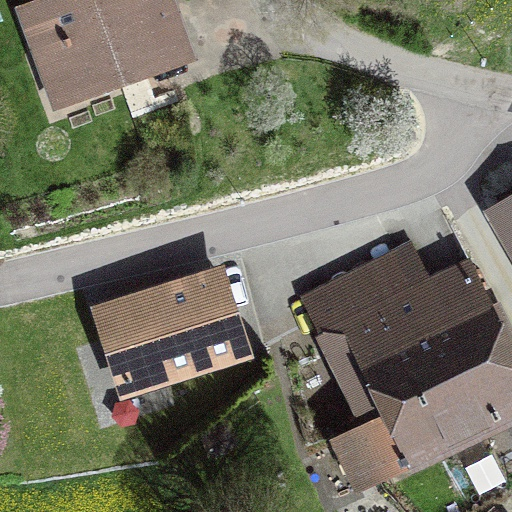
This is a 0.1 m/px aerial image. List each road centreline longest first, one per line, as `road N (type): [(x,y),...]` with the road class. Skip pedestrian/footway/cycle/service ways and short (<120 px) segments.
road 1 (residential): [(433,168),(0,287)]
road 2 (tertiary): [(257,0),(269,15),(417,71),(476,82)]
road 3 (residential): [(511,308),(433,168)]
